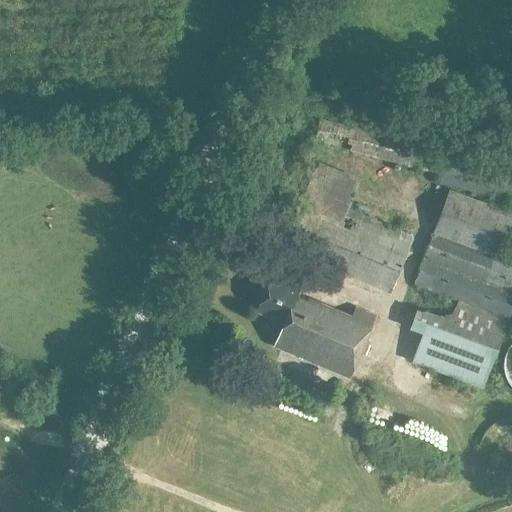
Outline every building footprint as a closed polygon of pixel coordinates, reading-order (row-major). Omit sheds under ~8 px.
[(438,173),(443,149),(320,117),(314,140),(438,173)] [(511,169),(444,153),(436,185),(511,203),(511,169)] [(433,232),(498,256),(511,218),(511,213),(449,190),(433,232)] [(342,219),(299,203),(282,246),(390,292),(413,234),(347,207),(342,219)] [(511,261),(498,256),(433,232),(413,285),(455,301),(508,321),(511,310),(511,261)] [(350,375),(375,314),(355,305),(351,314),(298,292),(300,287),(271,275),(256,309),(283,320),(273,343),(350,375)] [(508,321),(455,301),(449,320),(416,308),(409,327),(494,359),(508,321)]
